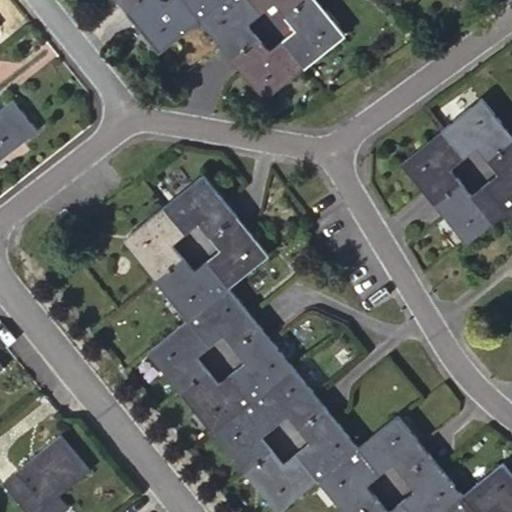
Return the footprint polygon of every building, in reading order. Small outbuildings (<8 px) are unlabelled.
[(186,0),(171,0),(142,24),(159,44),(197,13),(186,0)] [(186,0),(197,13),(214,0),(186,0)] [(227,0),(205,19),(221,39),(245,19),(230,0),(227,0)] [(230,0),(245,19),(259,8),(252,0),(230,0)] [(285,41),(302,62),(338,32),(321,11),(285,41)] [(264,92),(302,62),(285,41),(247,71),(264,92)] [(0,155),(35,129),(11,99),(0,107),(0,155)] [(460,153),(475,139),(499,121),(481,100),(442,132),(460,153)] [(423,182),(460,153),(442,132),(406,161),(423,182)] [(511,164),(486,185),(507,209),(511,205),(511,164)] [(204,177),(166,209),(182,228),(220,198),(204,177)] [(507,209),(486,185),(450,215),(467,236),(491,217),(494,220),(507,209)] [(145,259),(166,241),(182,228),(166,209),(129,239),(145,259)] [(262,252),(246,231),(209,260),(225,281),(262,252)] [(225,281),(209,260),(192,274),(171,291),(187,312),(225,281)] [(207,341),(245,311),(228,291),(191,321),(207,341)] [(194,351),(207,341),(191,321),(178,331),(194,351)] [(170,371),(190,354),(194,351),(178,331),(154,350),(170,371)] [(248,363),(265,385),(288,366),(271,344),(248,363)] [(235,374),(252,395),(265,385),(248,363),(235,374)] [(272,420),(308,391),(293,371),(257,401),(272,420)] [(239,406),(252,395),(235,374),(221,384),(239,406)] [(214,425),(239,406),(221,384),(217,387),(197,404),(214,425)] [(255,434),(272,420),(257,401),(220,431),(234,449),(255,434)] [(398,418),(360,449),(376,468),(414,438),(398,418)] [(335,425),(299,455),(315,474),(352,445),(335,425)] [(34,511),(87,469),(60,434),(3,481),(28,511),(34,511)] [(339,498),(360,481),(376,468),(360,449),(322,478),(339,498)] [(315,474),(299,455),(283,467),(262,484),(278,504),(315,474)] [(511,477),(502,465),(465,496),(478,511),(486,511),(511,491),(511,477)] [(432,511),(458,492),(442,472),(404,502),(411,511),(432,511)] [(478,511),(465,496),(444,511),(478,511)] [(411,511),(404,502),(391,511),(411,511)]
